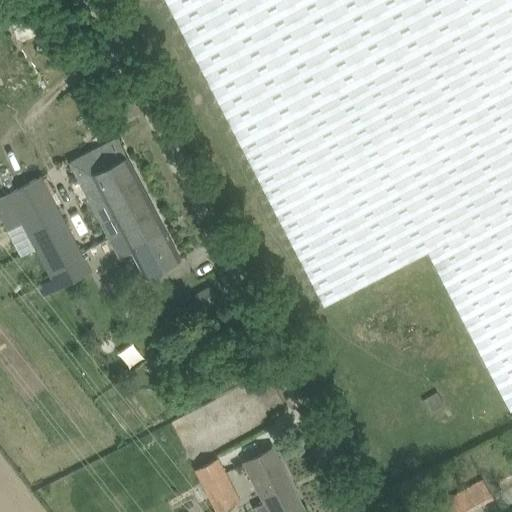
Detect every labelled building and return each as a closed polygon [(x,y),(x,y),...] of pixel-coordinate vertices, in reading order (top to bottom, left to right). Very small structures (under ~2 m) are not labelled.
[(511,0),(166,0),(324,304),(428,250),(510,410),(511,408),(511,0)] [(144,276),(181,257),(117,135),(69,161),(117,255),(130,249),(144,276)] [(41,175),(7,193),(0,196),(0,215),(21,256),(36,248),(56,289),(91,272),(41,175)] [(220,300),(211,284),(197,292),(206,307),(220,300)] [(437,390),(422,399),(430,412),(445,403),(437,390)] [(272,447),(243,462),(263,502),(253,507),(255,511),(290,511),(302,506),(272,447)] [(218,459),(195,471),(194,470),(165,485),(175,504),(204,489),(216,511),(239,501),(218,459)] [(464,511),(493,496),(483,476),(454,491),(464,511)]
